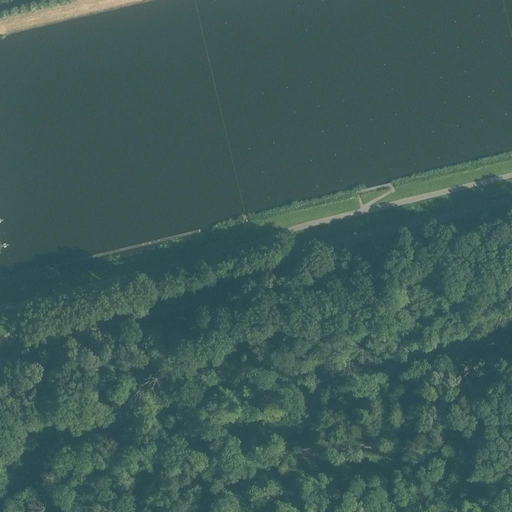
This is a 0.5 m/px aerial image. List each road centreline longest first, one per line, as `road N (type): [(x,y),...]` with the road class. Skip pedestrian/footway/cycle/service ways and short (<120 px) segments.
road 1 (tertiary): [(0,363),(76,332),(199,301),(307,250)]
road 2 (unknown): [(216,511),(289,469),(375,455),(472,467),(511,426)]
road 3 (tertiary): [(307,250),(0,342)]
road 4 (tertiary): [(307,250),(511,200)]
